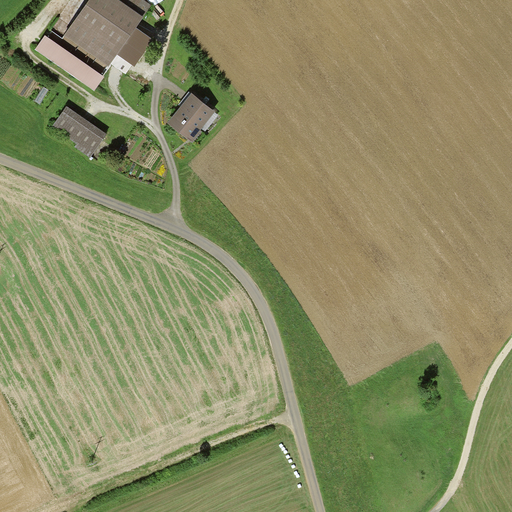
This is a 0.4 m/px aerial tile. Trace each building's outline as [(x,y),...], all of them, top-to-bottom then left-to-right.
[(108,0),(86,0),(61,36),(103,66),(136,19),(108,0)] [(108,0),(136,19),(145,6),(136,0),(108,0)] [(43,36),(34,50),(93,91),(103,77),(43,36)] [(190,95),(165,124),(185,140),(210,111),(190,95)] [(102,135),(63,109),(50,127),(75,144),(74,145),(88,155),(102,135)]
